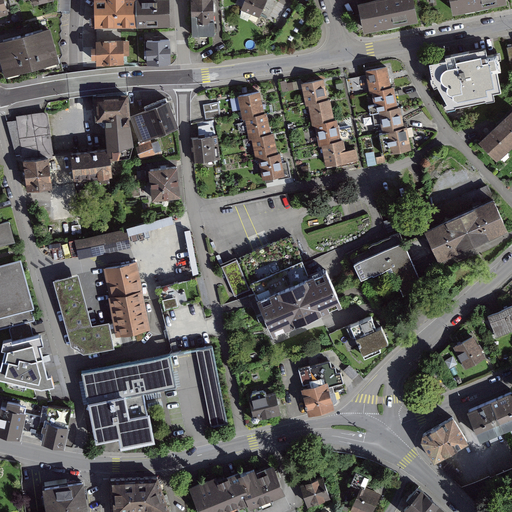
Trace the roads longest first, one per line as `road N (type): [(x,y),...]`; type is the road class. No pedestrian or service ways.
road 1 (residential): [(0,117),(78,406),(77,461)]
road 2 (unclassified): [(193,207),(403,168),(450,133)]
road 3 (residential): [(243,444),(193,207)]
road 4 (residential): [(374,435),(393,371),(511,260)]
road 5 (tertiary): [(0,99),(183,78)]
road 6 (tertiary): [(345,54),(183,78)]
road 7 (residential): [(70,150),(75,0)]
road 8 (residential): [(511,377),(374,435)]
road 9 (tertiary): [(243,444),(166,463),(104,465)]
road 10 (residential): [(193,207),(183,78)]
